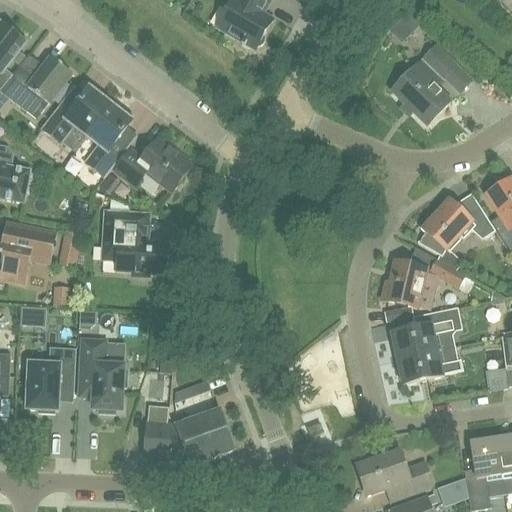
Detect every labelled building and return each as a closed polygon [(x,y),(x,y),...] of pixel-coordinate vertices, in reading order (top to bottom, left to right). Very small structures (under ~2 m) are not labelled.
[(235,0),(233,0),(216,30),(242,45),(241,47),(244,49),(245,47),(254,52),(256,49),(260,48),(262,46),(264,43),(264,40),(263,37),(272,22),(262,16),(271,0),(236,0),(235,0)] [(399,24),(411,36),(420,27),(407,15),(399,24)] [(0,91),(0,92),(9,81),(1,75),(25,44),(23,42),(23,39),(15,33),(12,34),(0,25),(0,91)] [(443,79),(444,80),(456,68),(436,49),(424,61),(425,62),(417,71),(416,70),(393,93),(427,127),(450,104),(434,88),(443,79)] [(9,81),(0,92),(0,111),(9,101),(26,114),(38,98),(48,106),(71,76),(62,69),(61,65),(57,62),(52,62),(50,60),(34,82),(18,69),(9,81)] [(74,130),(86,139),(111,107),(102,101),(105,98),(94,89),(91,92),(89,90),(84,96),(74,88),(41,131),(61,147),(74,130)] [(111,107),(86,139),(97,148),(84,165),(104,180),(136,139),(126,131),(132,124),(130,122),(132,119),(121,110),(118,113),(111,107)] [(130,153),(114,174),(135,190),(146,175),(171,195),(191,170),(188,167),(188,164),(181,159),(178,160),(156,143),(141,162),(130,153)] [(0,201),(24,206),(25,205),(24,205),(30,173),(0,167),(0,201)] [(511,181),(488,197),(511,233),(511,231),(511,181)] [(468,220),(455,208),(450,204),(425,232),(428,235),(424,239),(424,240),(421,245),(419,244),(418,246),(443,259),(444,258),(443,258),(446,252),(447,253),(460,238),(464,242),(472,233),(483,242),(496,234),(481,211),(468,220)] [(151,217),(130,216),(105,215),(102,265),(117,265),(117,274),(132,275),(132,278),(147,279),(147,276),(164,277),(165,272),(167,269),(168,267),(169,264),(169,259),(168,257),(166,253),(166,246),(149,245),(151,217)] [(24,285),(28,265),(48,269),(54,236),(8,227),(5,243),(0,241),(0,274),(8,276),(6,282),(24,285)] [(65,233),(59,267),(76,270),(82,237),(65,233)] [(457,273),(438,262),(436,261),(429,274),(439,280),(458,290),(467,296),(474,284),(464,279),(465,278),(457,273)] [(396,265),(391,286),(386,284),(382,302),(387,303),(418,310),(427,273),(427,272),(411,268),(396,265)] [(58,291),(58,310),(76,310),(76,291),(58,291)] [(416,332),(393,337),(399,362),(438,353),(435,338),(455,334),(464,332),(459,310),(431,316),(434,328),(416,332)] [(25,329),(49,330),(49,312),(25,312),(25,329)] [(85,315),(84,332),(100,333),(101,316),(85,315)] [(511,336),(501,339),(505,369),(511,368),(511,336)] [(105,345),(82,344),(79,402),(93,403),(92,412),(98,412),(98,416),(116,417),(116,413),(121,413),(123,390),(127,390),(128,373),(124,373),(124,369),(104,368),(105,345)] [(29,366),(27,412),(38,412),(38,415),(55,416),(55,413),(58,413),(60,381),(74,382),(75,354),(51,353),(51,367),(29,366)] [(438,353),(399,362),(404,388),(465,375),(462,362),(441,367),(438,353)] [(0,380),(9,381),(10,359),(0,358),(0,380)] [(177,427),(167,426),(169,411),(149,409),(145,460),(190,464),(191,468),(235,453),(221,413),(177,427)] [(311,440),(324,434),(321,425),(307,430),(311,440)] [(511,437),(499,440),(504,477),(511,475),(511,437)] [(478,481),(468,482),(471,511),(482,511),(493,510),(488,479),(504,477),(499,440),(472,444),(478,481)] [(391,504),(434,489),(425,465),(407,472),(400,453),(357,468),(368,499),(386,492),(391,504)] [(437,505),(434,497),(405,507),(406,511),(432,511),(430,507),(437,505)]
